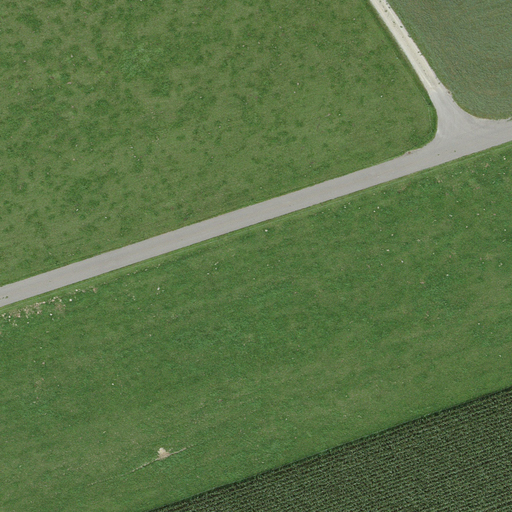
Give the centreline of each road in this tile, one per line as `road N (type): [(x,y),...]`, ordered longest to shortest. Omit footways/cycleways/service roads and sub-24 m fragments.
road 1 (unclassified): [(511,126),(0,292)]
road 2 (track): [(471,138),(382,0)]
